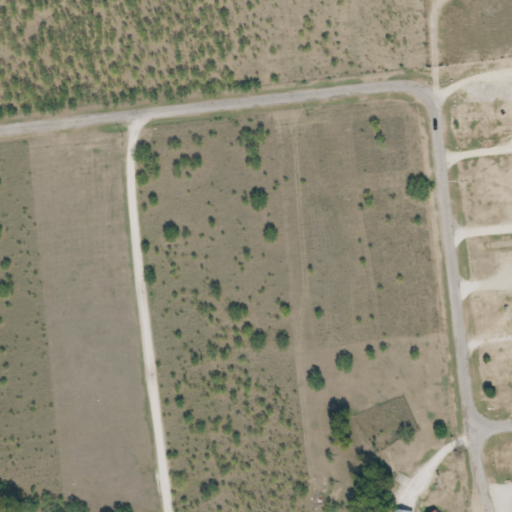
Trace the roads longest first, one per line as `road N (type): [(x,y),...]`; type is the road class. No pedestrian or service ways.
road 1 (residential): [(0,129),(383,88),(427,93),(473,429)]
road 2 (residential): [(167,511),(129,162),(135,114)]
